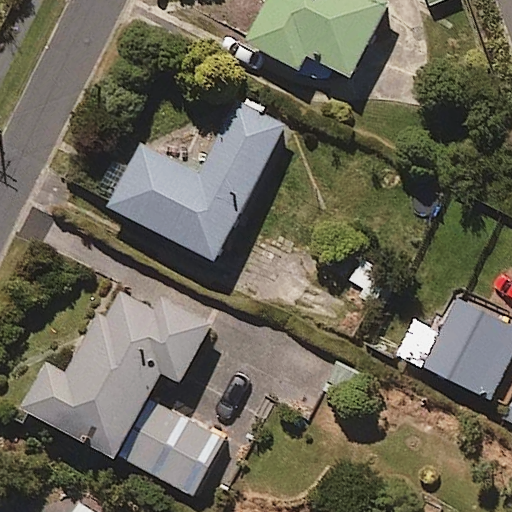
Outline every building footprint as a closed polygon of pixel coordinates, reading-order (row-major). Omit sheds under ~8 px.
[(387,0),(263,0),(244,35),(320,77),(329,59),(350,70),(387,0)] [(111,158),(98,186),(109,191),(105,199),(221,255),(285,123),(234,98),(200,168),(139,139),(126,166),(111,158)] [(399,278),(363,251),(343,277),(378,305),(399,278)] [(45,357),(22,400),(197,495),(230,435),(146,389),(160,365),(180,376),(209,322),(121,273),(68,370),(45,357)] [(511,318),(455,291),(421,362),(507,402),(501,415),(511,420),(511,318)] [(98,511),(76,499),(68,511),(98,511)]
